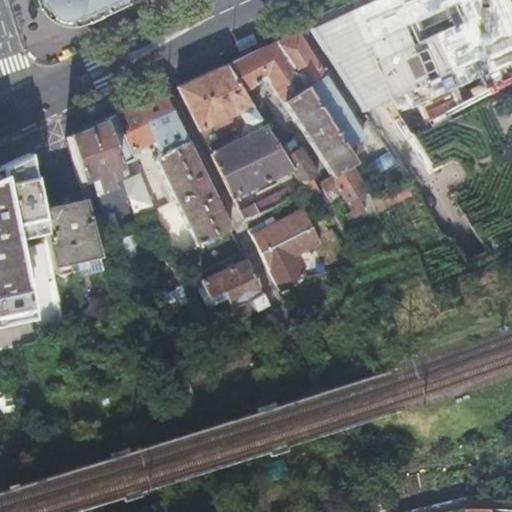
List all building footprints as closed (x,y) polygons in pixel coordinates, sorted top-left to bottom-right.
[(45,0),(46,2),(47,4),(49,7),(51,11),(54,13),(57,15),(59,17),(62,19),(64,20),(67,21),(69,22),(72,23),(74,23),(80,23),(83,23),(85,22),(88,22),(90,21),(107,13),(135,0),(45,0)] [(511,63),(511,36),(494,0),(372,0),(318,25),(307,31),(362,115),(388,102),(414,139),(451,121),(440,97),(511,63)] [(511,0),(494,0),(511,36),(511,0)] [(361,140),(294,36),(256,53),(222,68),(239,94),(257,84),(266,86),(329,180),(319,186),(329,202),(340,196),(352,219),(362,214),(355,199),(361,195),(355,181),(353,179),(346,170),(352,167),(349,160),(358,154),(352,146),(361,140)] [(284,182),(293,178),(245,104),(239,94),(222,68),(200,78),(174,90),(205,152),(221,143),(213,126),(236,116),(241,126),(239,131),(243,139),(237,141),(231,130),(223,134),(228,146),(207,156),(230,201),(281,176),(284,182)] [(149,156),(195,247),(229,230),(162,96),(141,105),(100,124),(116,168),(125,164),(132,161),(129,154),(144,146),(150,143),(155,153),(149,156)] [(302,194),(311,210),(318,207),(312,194),(316,192),(309,182),(316,177),(297,149),(289,154),(284,145),(286,144),(251,101),(245,104),(293,178),(297,184),(303,193),(302,194)] [(120,227),(135,222),(133,215),(121,182),(116,168),(100,124),(88,130),(65,140),(72,164),(78,186),(89,182),(97,207),(93,209),(94,217),(94,218),(97,231),(106,229),(102,217),(115,213),(120,227)] [(289,154),(297,149),(291,140),(286,144),(284,145),(289,154)] [(144,146),(149,156),(155,153),(150,143),(144,146)] [(370,180),(393,166),(385,155),(364,169),(370,180)] [(20,163),(0,172),(0,478),(82,448),(60,346),(20,163)] [(121,182),(131,178),(125,164),(116,168),(121,182)] [(121,182),(133,215),(151,207),(137,176),(131,178),(121,182)] [(241,224),(302,194),(303,193),(297,184),(236,214),(241,224)] [(73,267),(99,261),(83,202),(37,212),(50,272),(67,268),(68,273),(74,272),(73,267)] [(245,232),(265,272),(272,285),(302,278),(292,259),(317,246),(300,212),(264,231),(261,224),(245,232)] [(205,302),(258,288),(244,262),(236,265),(234,261),(223,266),(226,271),(199,285),(203,292),(200,294),(204,302),(205,302)] [(182,303),(175,285),(160,291),(167,308),(182,303)] [(266,305),(258,288),(205,302),(204,302),(209,311),(210,311),(213,317),(219,315),(220,316),(220,318),(222,319),(223,321),(225,321),(227,322),(231,322),(234,322),(266,305)]
